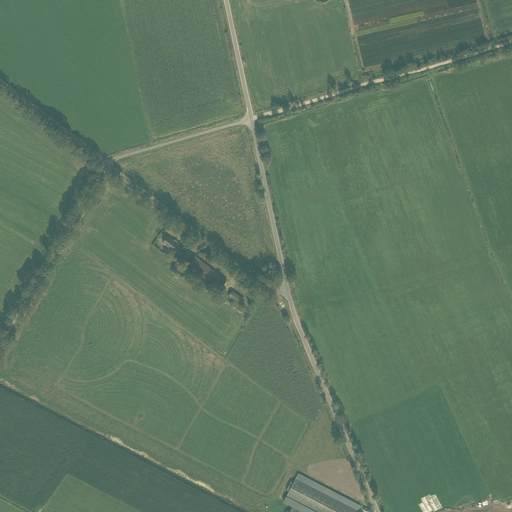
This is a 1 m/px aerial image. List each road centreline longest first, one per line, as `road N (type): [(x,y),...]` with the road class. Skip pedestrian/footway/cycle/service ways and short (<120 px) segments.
road 1 (track): [(250,120),(511,41)]
road 2 (unclassified): [(375,511),(286,290)]
road 3 (unclassified): [(286,290),(271,292),(107,165)]
road 4 (unclassified): [(0,347),(107,165)]
road 5 (unclassified): [(286,290),(250,120)]
road 6 (unclassified): [(107,165),(250,120)]
road 7 (unclassified): [(107,165),(0,84)]
road 8 (unclassified): [(250,120),(224,0)]
